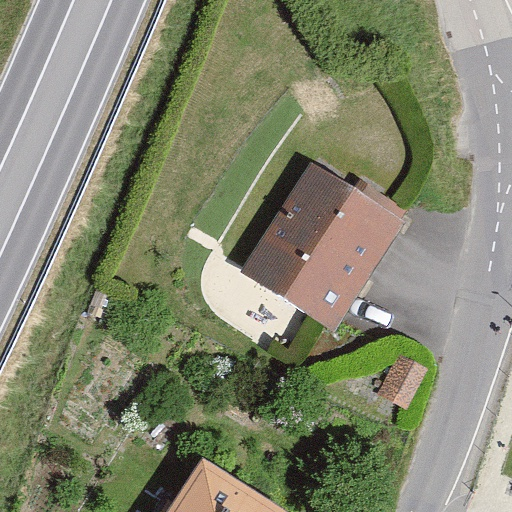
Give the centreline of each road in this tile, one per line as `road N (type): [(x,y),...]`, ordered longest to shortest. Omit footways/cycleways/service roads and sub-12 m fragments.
road 1 (residential): [(498,114),(498,226),(487,287),(460,398),(419,511)]
road 2 (primary): [(93,0),(0,214)]
